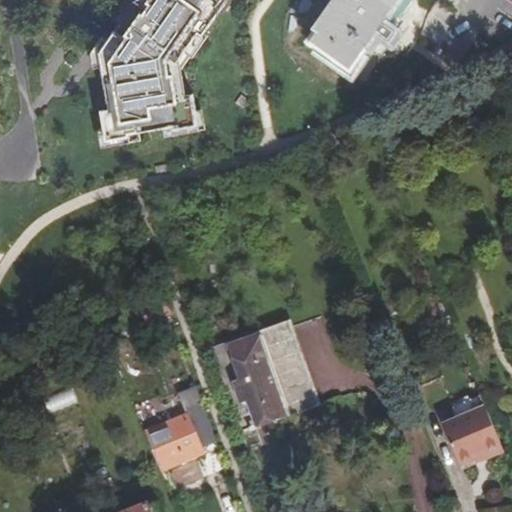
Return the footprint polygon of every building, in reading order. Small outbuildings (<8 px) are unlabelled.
[(135,0),(133,3),(143,10),(130,28),(120,21),(117,25),(95,37),(108,109),(98,111),(102,130),(104,141),(127,137),(126,135),(138,133),(173,126),(174,131),(181,128),(195,124),(193,111),(191,93),(183,95),(176,71),(174,63),(190,41),(196,33),(200,35),(225,0),(135,0)] [(336,0),(311,36),(316,40),(309,50),(344,76),(398,0),(336,0)] [(195,44),(190,41),(174,63),(176,71),(195,44)] [(198,110),(193,111),(195,124),(181,128),(183,134),(201,128),(198,110)] [(140,141),(138,133),(126,135),(127,137),(104,141),(102,130),(98,130),(101,148),(140,141)] [(164,302),(138,313),(143,325),(169,314),(164,302)] [(260,336),(288,415),(315,405),(287,327),(260,336)] [(289,416),(288,415),(260,336),(230,347),(242,380),(234,383),(240,401),(231,404),(241,432),(250,429),(289,416)] [(242,380),(230,347),(214,353),(231,404),(240,401),(234,383),(242,380)] [(199,442),(211,438),(193,384),(178,391),(186,412),(141,432),(158,471),(202,451),(199,442)] [(455,420),(483,408),(477,395),(449,407),(455,420)] [(456,465),(471,458),(483,453),(486,459),(502,452),(488,421),(483,408),(455,420),(440,426),(456,465)] [(256,445),(250,429),(241,432),(247,448),(256,445)] [(474,464),(486,459),(483,453),(471,458),(474,464)] [(157,511),(153,502),(130,511),(157,511)]
